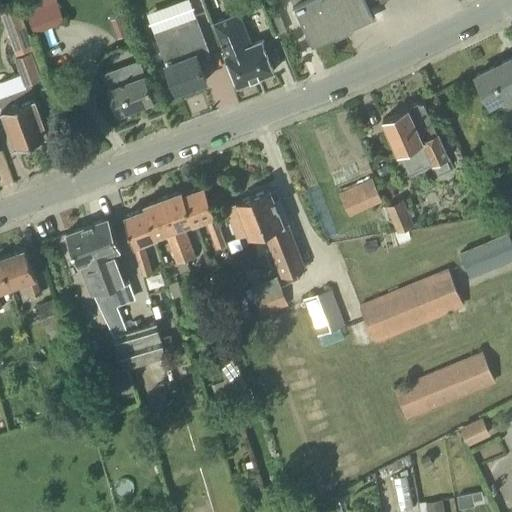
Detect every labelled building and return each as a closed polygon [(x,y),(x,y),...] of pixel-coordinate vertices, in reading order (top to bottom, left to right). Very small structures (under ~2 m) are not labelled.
[(17,0),(0,6),(0,9),(17,57),(16,58),(23,75),(26,83),(30,82),(40,78),(39,76),(44,74),(17,0)] [(36,33),(66,23),(57,0),(34,0),(25,3),(36,33)] [(293,0),(306,27),(305,28),(312,44),(337,34),(354,26),(352,22),(368,15),(360,0),(293,0)] [(243,47),(240,39),(244,37),(235,14),(214,23),(227,54),(226,54),(238,85),(274,71),(262,40),(243,47)] [(177,91),(207,80),(197,54),(209,50),(196,15),(169,25),(173,37),(158,42),(177,91)] [(511,59),(511,57),(494,66),(508,95),(511,93),(511,59)] [(155,99),(140,60),(117,68),(122,83),(108,88),(117,113),(155,99)] [(0,95),(23,87),(18,73),(0,79),(0,95)] [(49,133),(31,85),(28,87),(0,97),(0,103),(17,151),(29,146),(27,141),(49,133)] [(421,102),(418,100),(411,103),(410,107),(383,119),(398,152),(404,165),(429,154),(439,175),(454,168),(438,132),(424,101),(421,102)] [(350,215),(383,200),(373,178),(340,193),(350,215)] [(227,244),(205,185),(187,191),(198,221),(206,218),(217,247),(227,244)] [(274,200),(269,188),(237,200),(251,236),(267,230),(285,275),(303,268),(286,223),(289,222),(279,198),(274,200)] [(184,193),(182,189),(163,197),(186,259),(195,255),(184,224),(193,221),(193,223),(198,221),(187,191),(184,193)] [(186,259),(163,197),(144,204),(146,207),(142,208),(153,238),(157,236),(157,234),(166,231),(177,262),(186,259)] [(398,232),(415,225),(403,198),(387,205),(398,232)] [(143,274),(153,271),(143,241),(153,238),(142,208),(125,215),(143,274)] [(88,225),(111,288),(129,281),(118,250),(120,249),(108,217),(88,225)] [(111,288),(88,225),(67,232),(79,264),(81,264),(93,295),(97,293),(102,306),(116,301),(111,288)] [(511,238),(509,231),(460,252),(470,277),(511,259),(511,238)] [(42,292),(25,248),(0,257),(11,286),(26,281),(32,296),(42,292)] [(0,307),(2,307),(0,301),(0,290),(11,286),(0,257),(0,256),(0,307)] [(374,340),(463,303),(450,269),(360,307),(374,340)] [(261,315),(289,304),(282,288),(255,299),(261,315)] [(318,336),(346,325),(332,288),(303,299),(318,336)] [(236,321),(253,315),(245,295),(228,301),(236,321)] [(52,347),(69,342),(56,299),(38,304),(52,347)] [(135,328),(145,361),(167,355),(161,336),(157,321),(135,328)] [(124,368),(128,366),(145,361),(135,328),(114,334),(124,368)] [(171,333),(161,336),(167,355),(177,352),(171,333)] [(224,333),(213,337),(219,352),(230,348),(224,333)] [(235,363),(230,348),(219,352),(217,353),(229,390),(231,393),(246,388),(238,362),(235,363)] [(406,417),(495,380),(484,352),(395,389),(406,417)] [(135,387),(131,375),(128,366),(124,368),(105,373),(112,396),(135,389),(135,387)] [(219,404),(233,400),(231,393),(229,390),(215,392),(219,404)] [(487,427),(480,413),(460,423),(465,432),(467,437),(487,427)] [(480,488),(453,495),(457,508),(484,501),(480,488)] [(444,511),(443,499),(426,502),(427,511),(444,511)]
